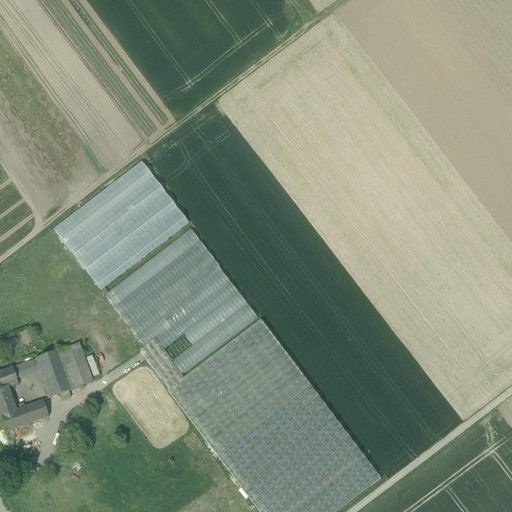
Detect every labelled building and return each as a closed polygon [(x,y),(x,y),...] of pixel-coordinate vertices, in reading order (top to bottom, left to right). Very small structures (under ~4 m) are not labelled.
[(141,163),(53,231),(100,292),(187,224),(141,163)] [(190,230),(104,296),(172,384),(257,319),(190,230)] [(78,345),(55,353),(69,392),(92,384),(78,345)] [(69,392),(55,353),(35,360),(49,400),(59,396),(68,393),(69,392)] [(11,369),(0,372),(0,390),(6,388),(6,389),(17,385),(11,369)] [(6,388),(0,390),(0,417),(15,412),(13,409),(6,389),(6,388)] [(68,393),(59,396),(62,402),(70,399),(68,393)] [(42,402),(25,408),(30,425),(48,419),(42,402)] [(15,412),(0,417),(0,418),(6,434),(12,431),(30,425),(25,408),(15,412)] [(12,431),(6,434),(8,442),(15,439),(12,431)]
